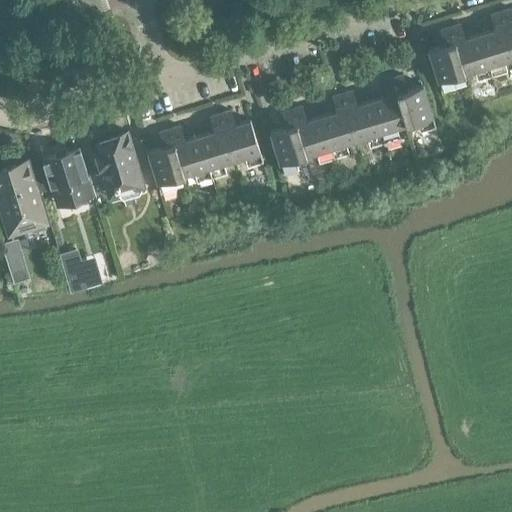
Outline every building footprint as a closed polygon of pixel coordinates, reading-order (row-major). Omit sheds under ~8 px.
[(511,10),(511,7),(501,10),(511,46),(511,10)] [(511,56),(511,46),(501,10),(490,14),(495,28),(480,32),(493,74),(507,69),(504,59),(511,56)] [(493,74),(480,32),(465,37),(461,23),(450,26),(464,71),(475,68),(478,78),(493,74)] [(464,71),(450,26),(440,29),(444,43),(429,48),(441,89),(457,85),(454,75),(464,71)] [(393,77),(407,122),(418,119),(421,129),(436,124),(423,83),(408,88),(403,74),(393,77)] [(372,99),(385,140),(399,136),(396,126),(407,122),(393,77),(383,80),(387,94),(372,99)] [(342,92),(356,138),(367,135),(370,144),(385,140),(372,99),(357,103),(353,89),(342,92)] [(322,114),(334,156),(349,151),(346,141),(356,138),(342,92),(332,96),(336,110),(322,114)] [(292,108),(306,153),(317,150),(320,160),(334,156),(322,114),(307,119),(302,105),(292,108)] [(306,153),(292,108),(282,111),(286,125),(270,130),(283,171),(298,167),(295,157),(306,153)] [(220,112),(234,158),(245,154),(248,164),(263,160),(250,118),(235,123),(231,109),(220,112)] [(199,134),(212,175),(227,171),(223,161),(234,158),(220,112),(210,115),(214,130),(199,134)] [(170,128),(184,173),(195,170),(198,180),(212,175),(199,134),(185,139),(180,125),(170,128)] [(184,173),(170,128),(159,131),(164,145),(148,150),(161,191),(176,186),(173,177),(184,173)] [(147,192),(143,180),(129,132),(117,136),(118,139),(94,146),(111,204),(119,201),(120,205),(140,199),(139,195),(147,192)] [(83,203),(95,199),(80,150),(69,153),(68,149),(43,157),(56,200),(67,196),(68,200),(81,196),(83,203)] [(45,221),(27,161),(0,169),(0,197),(10,231),(45,221)] [(2,242),(14,281),(30,276),(26,264),(22,266),(13,239),(2,242)] [(70,289),(86,285),(75,248),(59,252),(70,289)]
